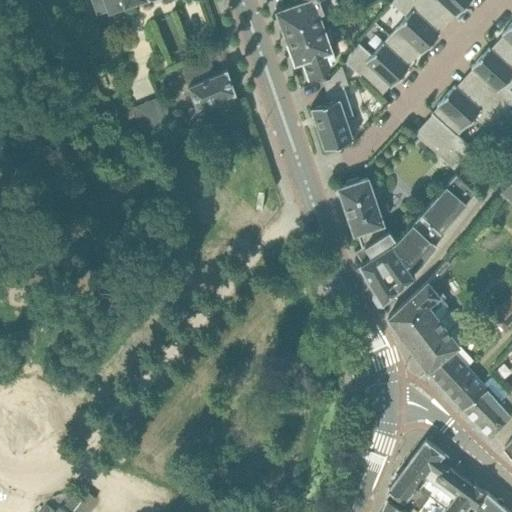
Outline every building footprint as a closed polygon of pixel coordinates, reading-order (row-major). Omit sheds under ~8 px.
[(301,0),(302,2),(276,11),(287,41),(323,27),(317,12),(322,11),(318,0),(301,0)] [(405,14),(388,33),(413,57),(419,50),(421,52),(439,33),(433,27),(441,18),(421,0),(392,0),(391,2),(405,14)] [(421,0),(441,18),(449,9),(456,14),(469,0),(421,0)] [(497,42),(511,55),(511,20),(501,33),(503,35),(497,42)] [(332,55),(330,49),(323,27),(287,41),(295,62),(302,59),(309,79),(325,74),(330,63),(328,57),(332,55)] [(407,64),(413,57),(388,33),(372,53),(358,41),(343,59),(381,94),(382,93),(377,88),(385,79),(391,85),(409,66),(407,64)] [(511,90),(504,83),(511,73),(511,55),(497,42),(491,49),(488,47),(471,66),(477,72),(469,81),(503,112),(511,102),(511,90)] [(191,116),(236,97),(226,68),(215,72),(209,53),(180,63),(187,81),(186,82),(194,105),(188,108),(191,116)] [(328,78),(320,81),(324,92),(340,87),(339,86),(344,84),(338,65),(328,77),(328,78)] [(503,112),(469,81),(460,90),(454,84),(436,104),(438,106),(433,112),(457,134),(474,115),(489,129),(503,112)] [(308,110),(307,110),(321,148),(349,138),(341,116),(350,113),(340,87),(324,92),(328,103),(308,110)] [(142,136),(171,124),(159,95),(130,107),(142,136)] [(454,166),(471,148),(457,134),(440,120),(440,121),(425,137),(424,138),(454,166)] [(476,144),(453,171),(455,172),(474,189),(496,160),(476,144)] [(355,249),(354,249),(356,253),(359,261),(374,287),(373,292),(378,299),(383,300),(393,290),(394,290),(395,291),(396,290),(396,289),(414,274),(412,272),(421,265),(437,245),(430,239),(445,222),(474,189),(455,172),(438,191),(436,189),(425,200),(428,202),(414,218),(410,214),(392,232),(391,230),(389,227),(364,243),(365,244),(355,249)] [(385,222),(368,174),(362,176),(361,173),(347,178),(348,181),(337,185),(354,233),(359,231),(363,242),(384,229),(382,223),(385,222)] [(511,173),(499,189),(511,199),(511,173)] [(426,369),(458,343),(456,340),(468,332),(444,301),(433,309),(431,307),(443,299),(432,285),(451,262),(445,258),(427,279),(387,316),(426,369)] [(511,293),(499,307),(490,316),(504,330),(511,321),(511,293)] [(458,343),(426,369),(427,370),(463,408),(487,387),(486,387),(451,350),(458,344),(458,343)] [(487,387),(463,408),(475,422),(489,436),(490,435),(510,414),(511,411),(511,388),(503,398),(499,394),(490,384),(486,387),(487,387)] [(0,435),(14,453),(62,416),(45,395),(0,430),(0,435)] [(425,438),(387,488),(403,500),(405,498),(423,511),(447,511),(449,510),(440,502),(451,486),(436,474),(444,465),(450,457),(425,438)] [(444,465),(436,474),(451,486),(440,502),(449,510),(470,482),(447,465),(444,465)] [(149,505),(155,484),(129,477),(123,497),(149,505)] [(466,511),(467,511),(469,511),(485,490),(475,482),(473,484),(470,482),(449,510),(447,511),(466,511)] [(467,511),(466,511),(510,511),(502,505),(503,500),(500,497),(496,499),(486,490),(485,490),(469,511),(467,511)] [(386,497),(379,511),(405,511),(408,507),(386,497)]
